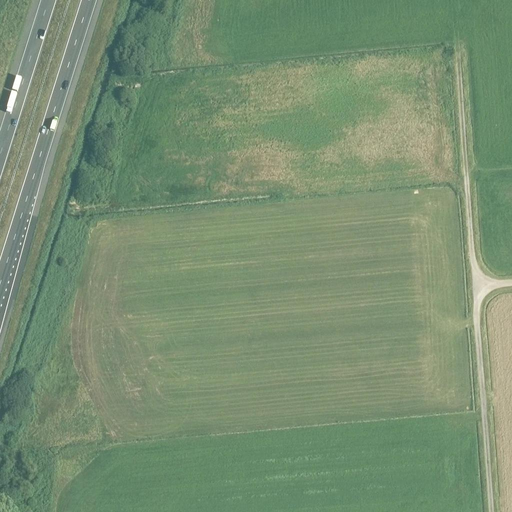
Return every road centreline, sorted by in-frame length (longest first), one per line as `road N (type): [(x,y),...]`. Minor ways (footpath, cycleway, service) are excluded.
road 1 (motorway): [(0,283),(92,0)]
road 2 (unknown): [(511,292),(469,296),(451,58)]
road 3 (motorway): [(47,0),(0,150)]
